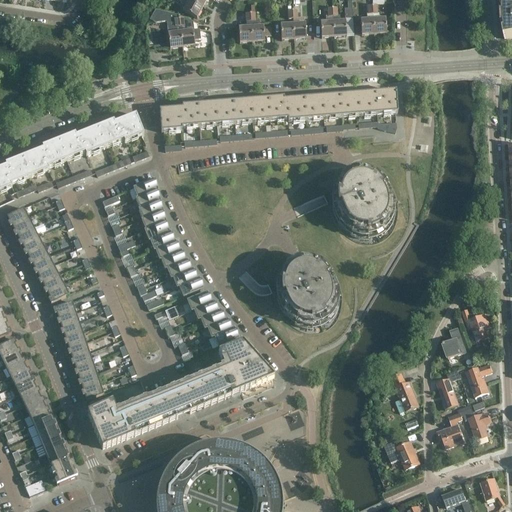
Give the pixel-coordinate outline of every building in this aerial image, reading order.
[(196,19),(202,8),(188,0),(182,11),(196,19)] [(511,3),(504,3),(503,17),(504,27),(506,41),(511,39),(511,3)] [(182,48),(178,19),(177,15),(155,10),(149,21),(154,24),(166,23),(169,50),(182,48)] [(198,29),(193,30),(192,22),(182,18),(178,19),(182,48),(194,46),(193,40),(200,40),(198,29)] [(385,19),(373,20),(374,36),(386,35),(385,19)] [(374,36),(373,20),(360,21),(361,37),(374,36)] [(345,22),(333,23),(334,39),(346,38),(345,22)] [(334,39),(333,23),(320,23),(321,39),(334,39)] [(293,25),(294,41),(306,40),(305,24),(293,25)] [(281,42),(294,41),(293,25),(280,26),(281,42)] [(251,28),(252,44),(264,43),(263,27),(251,28)] [(239,44),(252,44),(251,28),(238,28),(239,44)] [(375,95),(377,116),(397,115),(395,93),(375,95)] [(341,119),(377,116),(375,95),(339,98),(341,119)] [(305,122),(341,119),(339,98),(304,101),(305,122)] [(305,122),(304,101),(284,103),(283,100),(263,102),(265,123),(287,121),(288,124),(305,122)] [(234,126),(265,123),(263,102),(233,104),(234,126)] [(204,128),(234,126),(233,104),(202,107),(204,128)] [(181,130),(204,128),(202,107),(182,109),(182,111),(168,112),(159,113),(161,134),(168,134),(182,133),(181,130)] [(94,130),(102,150),(123,142),(124,144),(144,137),(136,116),(114,125),(113,123),(94,130)] [(85,157),(102,150),(94,130),(76,138),(75,136),(58,142),(66,162),(85,155),(85,157)] [(428,143),(430,132),(421,131),(420,142),(428,143)] [(48,170),(66,162),(58,142),(42,149),(43,151),(24,158),(32,178),(48,172),(48,170)] [(11,187),(32,178),(24,158),(5,166),(6,168),(0,170),(0,193),(12,189),(11,187)] [(346,252),(407,227),(379,159),(318,184),(325,201),(346,252)] [(156,193),(158,192),(153,182),(133,190),(137,200),(156,193)] [(160,203),(156,193),(137,200),(135,201),(140,211),(158,203),(159,204),(160,203)] [(104,209),(119,203),(117,197),(102,204),(104,209)] [(163,214),(159,204),(158,203),(140,211),(138,211),(142,221),(142,222),(161,214),(162,214),(163,214)] [(11,228),(12,228),(28,220),(23,210),(5,219),(10,229),(11,228)] [(166,224),(162,214),(161,214),(142,222),(142,221),(141,222),(145,232),(164,224),(165,225),(166,224)] [(16,238),(17,238),(33,229),(28,220),(12,228),(11,228),(10,229),(15,238),(16,238)] [(169,234),(168,234),(165,225),(164,224),(145,232),(144,232),(149,243),(150,242),(149,242),(169,234)] [(20,248),(22,247),(38,239),(33,229),(17,238),(16,238),(15,238),(20,248)] [(174,244),(174,243),(169,233),(168,234),(169,234),(149,242),(150,242),(154,252),(155,252),(174,244)] [(27,257),(43,248),(38,239),(22,247),(20,248),(25,258),(27,257)] [(120,254),(126,251),(135,248),(132,242),(118,249),(120,254)] [(179,253),(175,243),(174,243),(174,244),(155,252),(159,262),(161,261),(160,261),(179,253)] [(32,266),(32,267),(48,258),(43,248),(27,257),(25,258),(30,267),(32,266)] [(290,341),(351,316),(323,248),(262,273),(290,341)] [(185,263),(185,262),(180,252),(179,253),(160,261),(161,261),(165,271),(166,271),(166,270),(185,263)] [(37,276),(53,267),(48,258),(32,267),(32,266),(30,267),(35,277),(37,276)] [(190,272),(190,271),(186,261),(185,262),(185,263),(166,270),(166,271),(170,281),(172,280),(172,279),(190,272)] [(42,285),(42,286),(58,277),(53,267),(37,276),(35,277),(40,286),(42,285)] [(197,281),(196,281),(192,271),(190,271),(190,272),(172,279),(172,280),(176,290),(179,289),(178,288),(197,281)] [(47,295),(63,287),(58,277),(42,286),(42,285),(40,286),(45,296),(47,295)] [(178,288),(179,289),(183,299),(203,291),(198,280),(196,281),(197,281),(178,288)] [(47,295),(45,296),(51,306),(69,296),(63,287),(47,295)] [(211,304),(207,294),(187,302),(191,313),(193,312),(211,304)] [(148,312),(163,306),(161,301),(146,307),(148,312)] [(217,313),(213,303),(211,304),(193,312),(197,322),(200,321),(217,313)] [(56,321),(58,321),(58,320),(75,315),(72,304),(52,310),(56,321)] [(224,322),(220,312),(217,313),(200,321),(204,331),(207,330),(224,322)] [(471,322),(468,312),(463,314),(468,331),(473,329),(478,343),(489,339),(484,326),(489,324),(486,317),(471,322)] [(61,331),(79,325),(75,315),(58,320),(58,321),(56,321),(59,332),(61,331)] [(231,331),(227,321),(224,322),(207,330),(211,340),(214,339),(214,338),(231,331)] [(63,342),(65,341),(82,335),(79,325),(61,331),(59,332),(63,342)] [(0,339),(11,335),(9,331),(8,331),(6,326),(5,326),(0,327),(0,339)] [(214,338),(214,339),(218,349),(238,340),(234,330),(231,331),(214,338)] [(448,361),(462,356),(462,355),(465,354),(458,331),(451,333),(454,342),(443,346),(448,361)] [(66,352),(68,352),(68,351),(86,345),(82,335),(65,341),(63,342),(66,352)] [(17,352),(17,351),(14,346),(16,345),(14,341),(0,347),(0,358),(0,360),(17,352)] [(247,349),(245,347),(242,344),(218,354),(222,364),(212,368),(212,367),(211,368),(205,371),(205,370),(204,371),(198,374),(198,373),(197,374),(191,376),(190,376),(190,377),(184,379),(183,379),(183,380),(177,382),(176,382),(176,383),(176,384),(177,384),(177,385),(164,390),(166,395),(116,416),(114,411),(112,405),(112,404),(110,404),(111,405),(107,406),(106,406),(105,406),(105,407),(102,408),(101,408),(97,410),(96,410),(96,411),(92,412),(90,412),(91,413),(87,414),(102,451),(240,394),(243,401),(274,388),(271,381),(273,380),(267,373),(268,373),(267,372),(262,367),(263,367),(262,366),(257,362),(258,361),(257,360),(257,361),(252,356),(253,356),(252,355),(247,350),(248,350),(247,349)] [(70,362),(72,362),(72,361),(89,355),(86,345),(68,351),(68,352),(66,352),(70,362)] [(481,346),(474,349),(476,355),(483,352),(481,346)] [(22,361),(21,361),(19,356),(21,355),(19,350),(17,351),(17,352),(0,360),(5,369),(22,361)] [(75,372),(93,366),(89,355),(72,361),(72,362),(70,362),(73,373),(75,372)] [(10,379),(26,371),(26,370),(24,366),(26,365),(23,360),(21,361),(22,361),(5,369),(10,379)] [(77,383),(79,382),(78,382),(96,376),(93,366),(75,372),(73,373),(77,383)] [(492,375),(489,367),(478,371),(478,370),(466,374),(475,400),(489,395),(486,386),(484,387),(481,379),(492,375)] [(31,381),(31,380),(29,375),(30,374),(28,370),(26,370),(26,371),(10,379),(15,389),(31,381)] [(447,411),(458,407),(450,385),(460,381),(457,373),(447,377),(449,381),(437,385),(447,411)] [(82,393),(82,392),(99,386),(96,376),(78,382),(79,382),(77,383),(80,393),(82,393)] [(406,386),(402,376),(392,380),(401,402),(395,404),(400,416),(419,409),(409,384),(406,386)] [(36,390),(33,385),(35,384),(33,379),(31,380),(31,381),(15,389),(19,398),(36,390)] [(80,393),(82,398),(84,403),(103,397),(99,386),(82,392),(82,393),(80,393)] [(41,400),(40,400),(38,395),(40,394),(37,389),(36,390),(19,398),(24,408),(41,400)] [(29,418),(45,410),(45,409),(43,404),(45,404),(42,399),(40,400),(41,400),(24,408),(29,418)] [(50,420),(50,419),(48,414),(49,413),(47,409),(45,409),(45,410),(29,418),(33,427),(50,420)] [(475,419),(473,414),(464,418),(466,423),(469,422),(476,442),(487,438),(483,427),(491,424),(488,415),(482,417),(482,416),(475,419)] [(463,441),(456,424),(462,422),(459,415),(448,419),(452,429),(437,435),(440,441),(441,441),(446,451),(459,446),(458,443),(463,441)] [(37,437),(55,430),(54,429),(56,429),(52,419),(50,419),(50,420),(33,427),(37,437)] [(59,440),(58,439),(60,439),(56,429),(54,429),(55,430),(37,437),(42,447),(59,440)] [(46,457),(63,450),(63,449),(64,449),(60,439),(58,439),(59,440),(42,447),(46,457)] [(410,444),(402,448),(400,442),(384,449),(391,465),(402,461),(406,472),(419,466),(410,444)] [(50,467),(67,460),(67,459),(69,459),(64,449),(63,449),(63,450),(46,457),(50,467)] [(277,511),(278,511),(278,509),(278,507),(278,505),(277,503),(277,501),(277,498),(276,495),(275,493),(275,491),(274,487),(273,485),(272,483),(271,481),(270,479),(268,476),(267,474),(265,472),(263,470),(261,468),(260,466),(257,464),(255,462),(253,461),(249,458),(247,457),(245,456),(241,454),(238,453),(234,452),(232,451),(228,451),(225,450),(222,450),(220,450),(218,450),(215,450),(211,450),(208,451),(206,451),(202,452),(199,453),(195,454),(194,455),(190,457),(187,459),(184,461),(181,463),(178,465),(176,467),(174,470),(172,472),(170,475),(169,477),(167,480),(166,482),(165,484),(164,486),(163,488),(162,490),(162,492),(161,495),(161,497),(160,499),(160,502),(160,503),(159,505),(159,508),(159,510),(159,511),(277,511)] [(54,477),(71,470),(71,469),(73,469),(69,459),(67,459),(67,460),(50,467),(54,477)] [(58,487),(75,480),(77,479),(73,469),(71,469),(71,470),(54,477),(58,487)] [(487,503),(500,498),(495,481),(483,485),(486,492),(483,493),(487,503)] [(447,510),(466,502),(462,492),(442,500),(447,510)]
